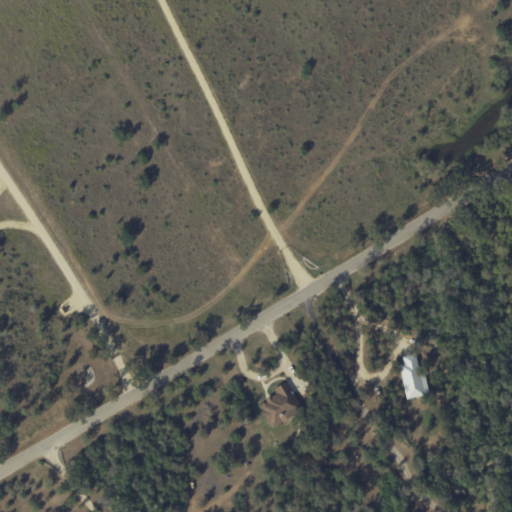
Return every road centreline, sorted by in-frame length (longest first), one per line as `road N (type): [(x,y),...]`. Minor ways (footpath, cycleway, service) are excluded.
road 1 (tertiary): [(0,474),(511,166)]
road 2 (residential): [(135,395),(38,219),(0,168)]
